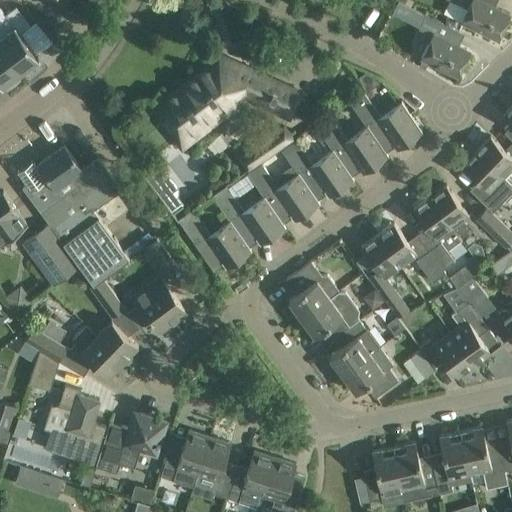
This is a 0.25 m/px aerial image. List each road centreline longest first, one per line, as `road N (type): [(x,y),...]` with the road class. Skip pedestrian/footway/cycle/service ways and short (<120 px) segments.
road 1 (residential): [(320,415),(296,429),(160,383),(160,370),(242,303)]
road 2 (residential): [(451,115),(434,149),(242,303)]
road 3 (residential): [(263,0),(393,67),(451,115)]
road 4 (residential): [(320,415),(351,429),(511,393)]
road 5 (residential): [(169,225),(60,80)]
road 6 (residential): [(242,303),(320,415)]
